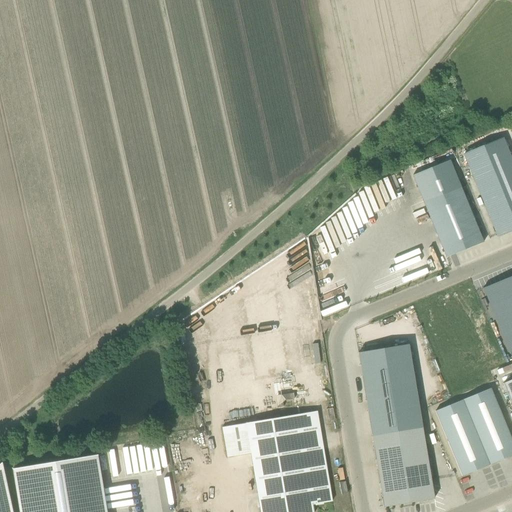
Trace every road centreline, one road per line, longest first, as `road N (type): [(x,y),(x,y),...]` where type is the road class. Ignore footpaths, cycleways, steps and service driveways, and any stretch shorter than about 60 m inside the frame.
road 1 (unclassified): [(0,431),(264,225),(407,88),(484,0)]
road 2 (unclassified): [(363,511),(337,333),(348,321),(511,252)]
